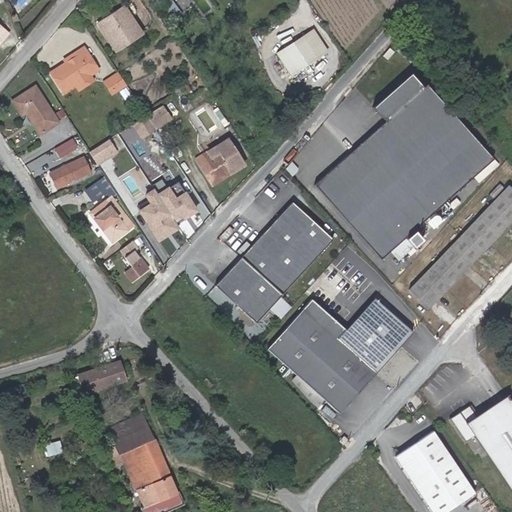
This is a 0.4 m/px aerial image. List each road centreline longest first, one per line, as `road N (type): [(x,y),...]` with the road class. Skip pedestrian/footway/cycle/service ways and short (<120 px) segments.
road 1 (unclassified): [(133,319),(422,0)]
road 2 (unclassified): [(310,503),(511,285)]
road 3 (unclassified): [(310,503),(133,319)]
road 4 (unclassified): [(133,319),(0,137)]
road 5 (unclassified): [(0,383),(88,358),(133,319)]
